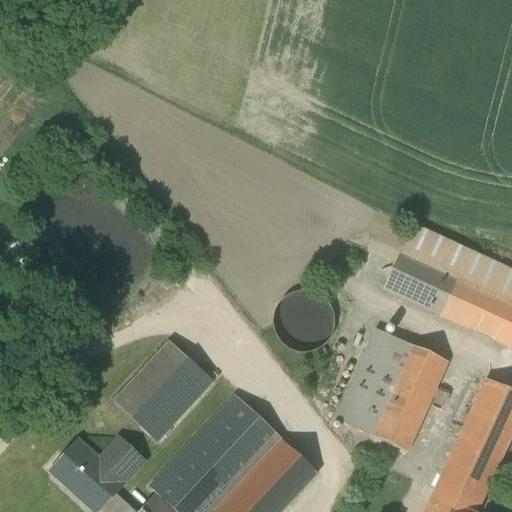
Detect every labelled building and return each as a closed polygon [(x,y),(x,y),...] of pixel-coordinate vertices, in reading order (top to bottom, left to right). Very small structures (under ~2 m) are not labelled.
[(13,21),(0,17),(0,34),(9,37),(13,21)] [(0,125),(8,129),(20,96),(0,88),(0,125)] [(511,273),(411,227),(399,253),(511,305),(511,273)] [(511,345),(511,305),(399,253),(383,289),(511,349),(511,345)] [(332,335),(334,323),(331,311),(324,301),(314,294),(302,292),(290,295),(280,301),(273,312),(271,323),(274,335),(281,345),(291,352),(303,354),(315,352),(325,345),(332,335)] [(374,330),(333,421),(368,437),(408,346),(374,330)] [(167,343),(112,403),(156,444),(211,384),(167,343)] [(408,346),(368,437),(404,453),(445,363),(408,346)] [(511,393),(483,381),(442,470),(486,490),(511,432),(511,393)] [(233,398),(148,489),(155,495),(156,495),(174,511),(214,511),(280,442),(233,398)] [(97,463),(76,443),(61,459),(67,464),(56,477),(94,511),(97,511),(98,511),(113,495),(122,485),(121,484),(141,462),(118,441),(97,463)] [(280,442),(214,511),(280,511),(315,474),(280,442)] [(475,511),(486,490),(442,470),(422,511),(475,511)] [(131,511),(113,495),(98,511),(97,511),(131,511)] [(174,511),(156,495),(155,495),(139,511),(174,511)]
